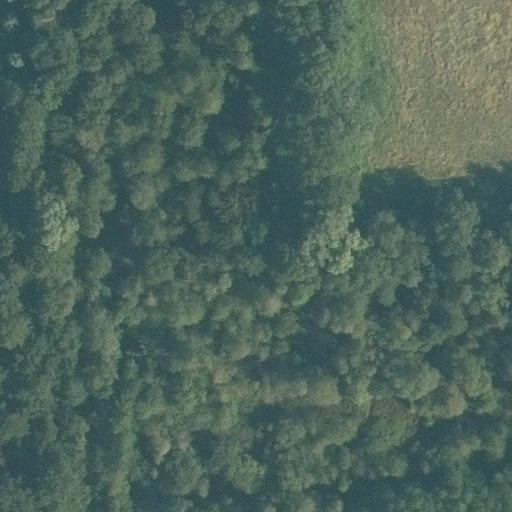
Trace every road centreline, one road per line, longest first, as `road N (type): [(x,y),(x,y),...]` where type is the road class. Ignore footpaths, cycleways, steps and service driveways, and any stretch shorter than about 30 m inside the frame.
road 1 (track): [(84,0),(88,242)]
road 2 (track): [(93,511),(93,355)]
